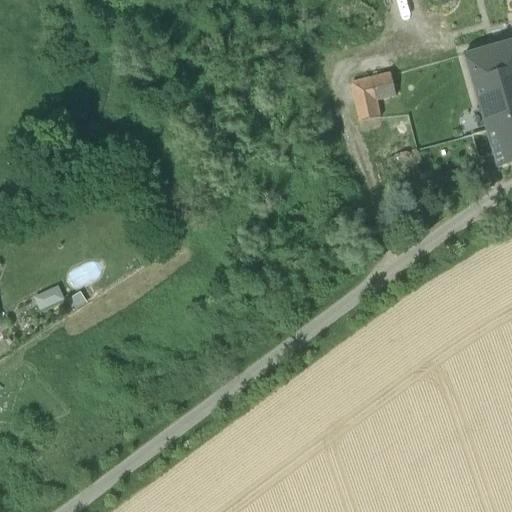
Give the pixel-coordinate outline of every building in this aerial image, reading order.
[(511,41),(464,55),(486,131),(486,133),(511,125),(511,41)] [(390,76),(351,85),(360,124),(380,120),(375,103),(395,98),(390,76)] [(511,125),(486,133),(492,153),(497,171),(511,166),(511,125)] [(486,131),(467,136),(473,159),(492,153),(486,133),(486,131)] [(414,148),(385,157),(389,171),(419,162),(414,148)] [(56,291),(34,298),(38,311),(60,304),(56,291)]
